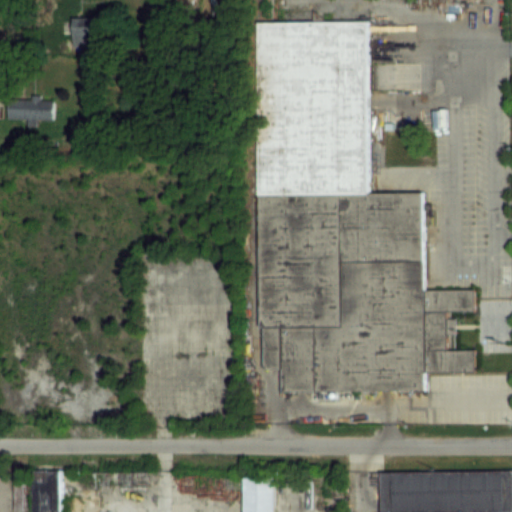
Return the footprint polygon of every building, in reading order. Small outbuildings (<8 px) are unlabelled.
[(444,310),(444,318),(454,318),(454,334),(444,334),(444,349),(473,349),(473,370),(424,370),(424,389),(281,390),(281,367),(264,367),(264,326),(260,326),(258,21),(367,21),(368,191),(422,191),(423,289),(472,288),(472,310),(444,310)] [(10,119),(30,118),(30,121),(54,121),(54,96),(10,96),(10,119)] [(13,510),(13,469),(31,469),(31,510),(13,510)] [(60,511),(33,511),(33,470),(60,469),(60,511)] [(491,511),(491,510),(458,511),(380,511),(379,471),(511,469),(511,511),(491,511)] [(244,511),(244,477),(274,477),(274,511),(244,511)]
